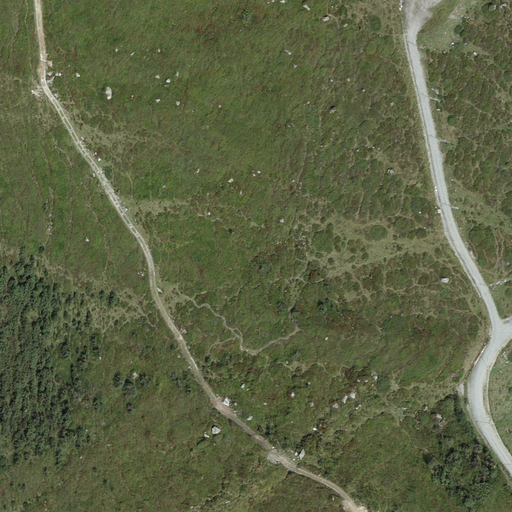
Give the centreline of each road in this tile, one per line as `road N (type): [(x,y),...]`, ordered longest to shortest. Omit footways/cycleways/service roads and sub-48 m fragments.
road 1 (track): [(37,0),(48,91),(145,246),(155,291),(216,402),(278,459),(334,486),(357,511)]
road 2 (track): [(505,334),(449,218),(407,35),(418,0)]
road 3 (track): [(511,328),(475,390),(511,467)]
